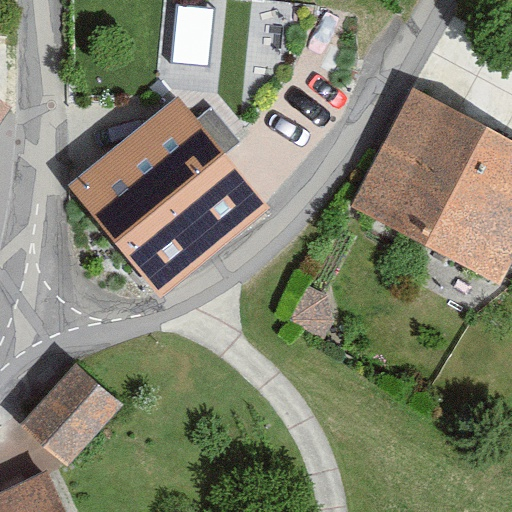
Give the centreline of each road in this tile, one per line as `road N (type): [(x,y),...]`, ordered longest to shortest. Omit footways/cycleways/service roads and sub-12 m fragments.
road 1 (residential): [(21,306),(101,318),(166,304),(271,235),(347,147),(436,0)]
road 2 (tertiary): [(21,306),(53,69),(43,0)]
